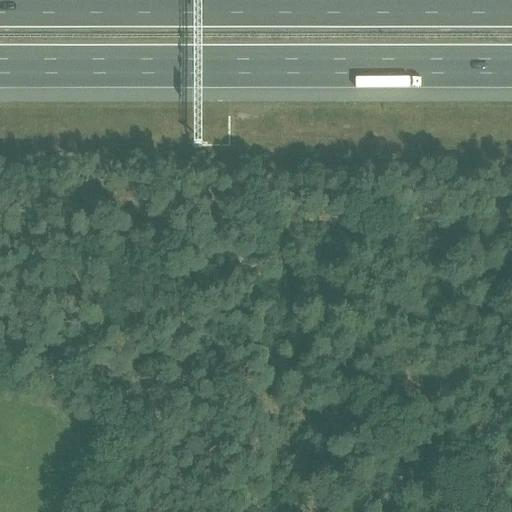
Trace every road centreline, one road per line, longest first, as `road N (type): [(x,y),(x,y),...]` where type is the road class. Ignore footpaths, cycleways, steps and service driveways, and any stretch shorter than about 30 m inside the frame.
road 1 (motorway): [(511,0),(0,2)]
road 2 (motorway): [(0,66),(511,66)]
